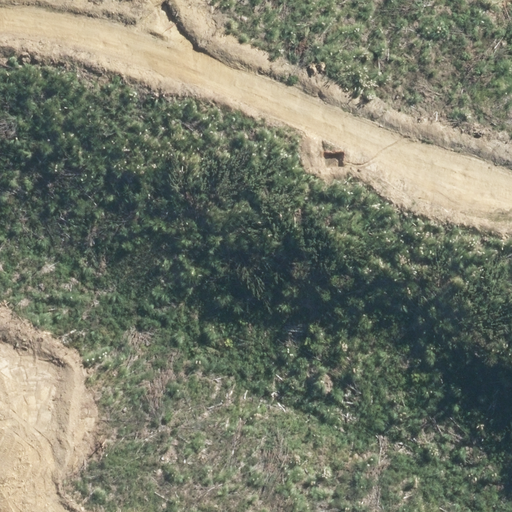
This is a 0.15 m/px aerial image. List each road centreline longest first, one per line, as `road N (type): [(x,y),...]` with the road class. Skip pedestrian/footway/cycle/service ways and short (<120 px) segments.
road 1 (trunk): [(448,0),(0,276)]
road 2 (trunk): [(0,224),(346,0)]
